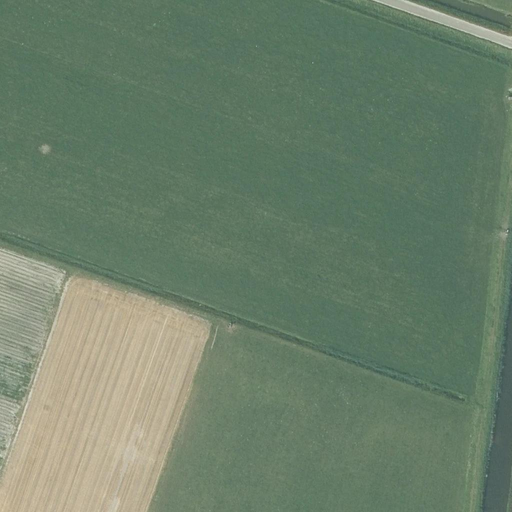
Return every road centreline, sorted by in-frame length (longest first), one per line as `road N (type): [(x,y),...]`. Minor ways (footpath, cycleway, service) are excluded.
road 1 (track): [(511,192),(475,511)]
road 2 (unclassified): [(511,44),(379,0)]
